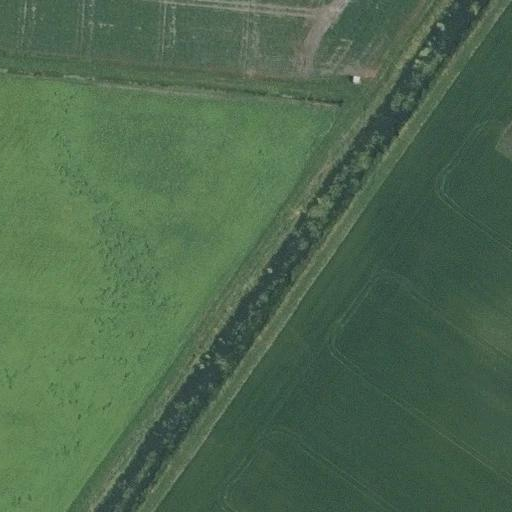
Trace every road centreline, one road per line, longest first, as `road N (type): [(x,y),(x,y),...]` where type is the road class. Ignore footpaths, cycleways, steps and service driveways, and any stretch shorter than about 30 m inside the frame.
road 1 (track): [(437,0),(79,511)]
road 2 (track): [(0,60),(371,94)]
